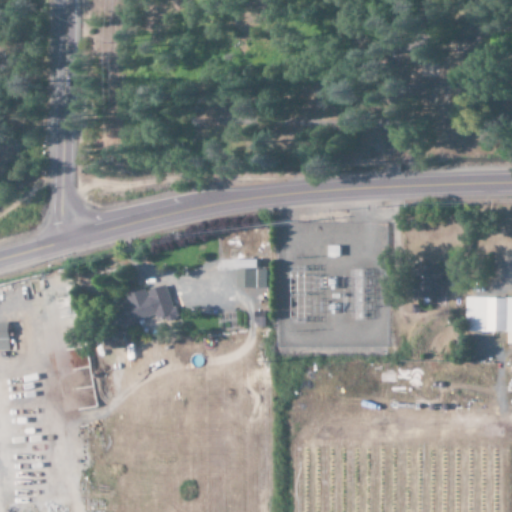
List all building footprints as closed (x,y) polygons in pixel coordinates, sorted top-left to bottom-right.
[(268,288),(268,269),(261,269),(261,260),(239,260),(239,288),(268,288)] [(440,300),(441,266),(411,265),(411,299),(440,300)] [(134,312),(128,315),(132,325),(159,314),(148,286),(127,295),(134,312)] [(464,332),(505,333),(505,340),(511,340),(511,334),(511,298),(464,298),(464,332)] [(268,312),(256,312),(256,326),(267,327),(268,312)] [(13,324),(0,322),(0,350),(12,351),(13,324)]
